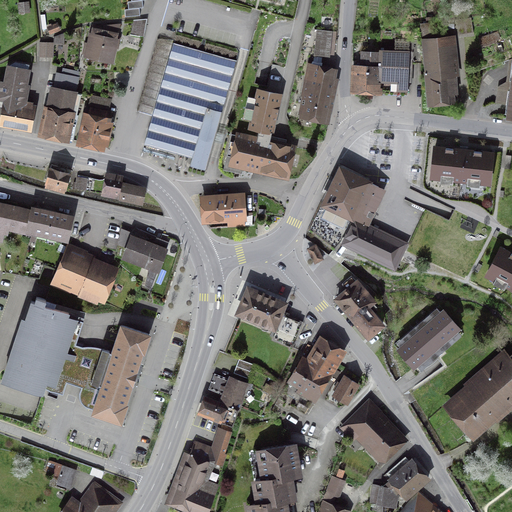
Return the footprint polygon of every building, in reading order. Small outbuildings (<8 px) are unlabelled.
[(125,9),(125,17),(140,15),(139,8),(143,8),(142,0),(143,0),(131,0),(131,1),(128,1),(128,9),(125,9)] [(459,34),(473,32),(471,17),(456,20),(459,34)] [(143,36),(146,19),(134,20),(131,34),(143,36)] [(82,54),(111,60),(115,44),(118,45),(119,38),(116,37),(119,24),(105,27),(104,29),(94,26),(89,44),(85,43),(82,54)] [(457,98),(456,82),(455,82),(455,76),(452,76),(448,38),(434,40),(432,24),(421,25),(428,107),(450,104),(450,99),(457,98)] [(329,31),(318,29),(315,53),(327,54),(329,31)] [(498,32),(480,39),(482,46),(495,42),(494,39),(500,37),(498,32)] [(39,42),(39,56),(53,57),(54,43),(64,43),(64,33),(47,40),(47,43),(39,42)] [(413,63),(421,64),(420,40),(395,38),(395,50),(380,50),(379,53),(378,90),(408,92),(409,69),(413,69),(413,63)] [(190,165),(205,169),(206,170),(237,59),(236,60),(173,42),(148,130),(196,143),(190,165)] [(378,90),(379,53),(362,53),(362,65),(356,64),(355,88),(378,90)] [(32,108),(31,108),(32,103),(27,102),(26,78),(29,64),(15,61),(8,65),(5,83),(0,82),(0,103),(6,104),(2,124),(28,128),(32,108)] [(330,70),(314,67),(304,115),(325,119),(333,81),(328,80),(330,70)] [(79,71),(64,68),(60,89),(52,88),(48,109),(45,108),(40,133),(73,140),(78,116),(77,115),(81,94),(75,92),(79,71)] [(285,174),(291,148),(270,143),(280,94),(258,89),(250,127),(259,130),(257,140),(232,135),(226,161),(285,174)] [(82,116),(77,140),(102,146),(102,145),(107,146),(112,122),(107,121),(109,112),(88,107),(86,116),(82,116)] [(470,181),(470,177),(480,178),(479,182),(489,183),(492,153),(435,147),(432,177),(442,178),(442,174),(451,175),(451,179),(470,181)] [(45,186),(64,192),(70,174),(50,168),(45,186)] [(406,243),(362,220),(376,207),(370,204),(378,187),(341,169),(324,204),(327,206),(321,218),(343,228),(349,216),(351,217),(350,218),(354,220),(343,243),(395,267),(406,243)] [(118,195),(118,197),(141,202),(143,190),(137,189),(137,187),(121,183),(123,178),(108,175),(104,192),(118,195)] [(78,177),(76,187),(85,189),(87,179),(78,177)] [(244,224),(242,195),(240,195),(240,197),(204,200),(205,219),(208,218),(208,227),(244,224)] [(37,211),(32,210),(32,211),(0,204),(0,239),(2,240),(6,225),(32,231),(37,211)] [(68,225),(69,218),(37,211),(32,231),(65,238),(67,231),(69,230),(69,227),(68,225)] [(158,242),(157,246),(132,237),(133,234),(121,230),(118,245),(128,248),(125,257),(158,270),(167,245),(158,242)] [(322,259),(316,245),(309,249),(315,262),(322,259)] [(511,254),(501,248),(487,275),(496,279),(497,276),(506,280),(504,284),(511,287),(511,288),(511,254)] [(81,288),(78,295),(97,303),(100,296),(103,297),(113,271),(65,251),(54,277),(81,288)] [(351,276),(342,284),(347,290),(337,299),(368,336),(381,325),(367,307),(373,301),(357,281),(356,282),(351,276)] [(277,300),(275,299),(275,300),(270,298),(271,297),(269,297),(268,297),(264,296),(264,295),(262,294),(262,295),(258,293),(258,292),(256,291),(256,292),(251,290),(252,289),(249,288),(238,312),(277,328),(297,337),(303,322),(280,312),(284,303),(277,301),(277,300)] [(44,305),(46,300),(36,297),(35,302),(31,300),(5,381),(42,394),(44,388),(63,394),(69,378),(83,383),(79,394),(80,399),(84,406),(94,409),(93,412),(121,421),(127,404),(125,403),(132,383),(142,351),(144,351),(150,334),(122,325),(113,352),(98,347),(82,347),(76,344),(83,322),(68,316),(69,313),(44,305)] [(443,309),(398,349),(414,368),(460,328),(443,309)] [(297,337),(277,328),(273,339),(292,347),(297,337)] [(309,363),(302,359),(271,410),(284,418),(292,405),(304,413),(341,351),(322,340),(309,363)] [(511,396),(511,354),(452,406),(473,430),(511,396)] [(253,364),(239,359),(234,373),(248,378),(253,364)] [(224,403),(236,408),(246,383),(232,377),(230,380),(215,374),(209,388),(225,394),(222,402),(224,403)] [(347,403),(359,384),(345,375),(333,395),(347,403)] [(206,397),(200,413),(232,425),(239,409),(236,408),(224,403),(222,402),(221,403),(206,397)] [(370,451),(379,461),(401,439),(369,405),(343,430),(353,440),(360,432),(374,447),(370,451)] [(190,454),(189,453),(171,500),(191,508),(189,511),(192,511),(205,511),(219,477),(226,454),(225,453),(232,427),(224,424),(222,429),(218,428),(212,448),(195,441),(190,454)] [(299,474),(294,444),(259,450),(264,479),(255,481),(259,503),(250,504),(250,511),(286,511),(284,499),(287,499),(286,493),(291,492),(291,490),(292,490),(290,475),(299,474)] [(384,486),(374,484),(371,502),(393,506),(395,493),(405,492),(407,494),(418,484),(420,486),(427,480),(411,462),(409,463),(404,457),(384,475),(389,481),(384,486)] [(71,488),(77,470),(63,465),(57,484),(71,488)] [(324,500),(318,511),(341,511),(325,506),(331,491),(339,494),(344,481),(331,477),(323,500),(324,500)] [(88,495),(81,505),(72,498),(61,511),(110,511),(119,501),(96,484),(89,495),(88,495)] [(433,511),(418,499),(406,511),(433,511)]
